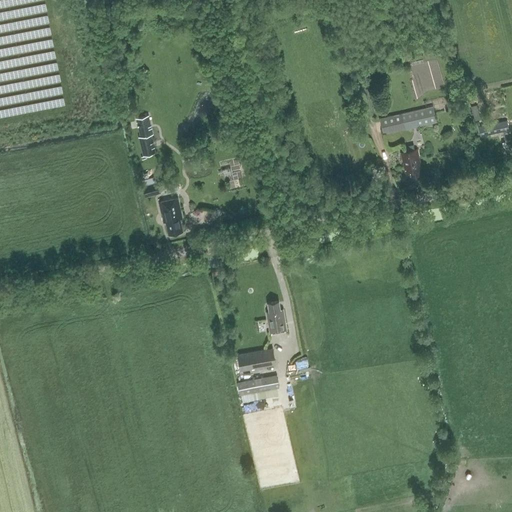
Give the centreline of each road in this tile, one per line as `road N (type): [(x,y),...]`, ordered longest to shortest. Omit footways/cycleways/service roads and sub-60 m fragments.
road 1 (unclassified): [(0,291),(511,180)]
road 2 (unknown): [(294,228),(262,141),(228,0)]
road 3 (track): [(270,233),(293,340),(284,351)]
